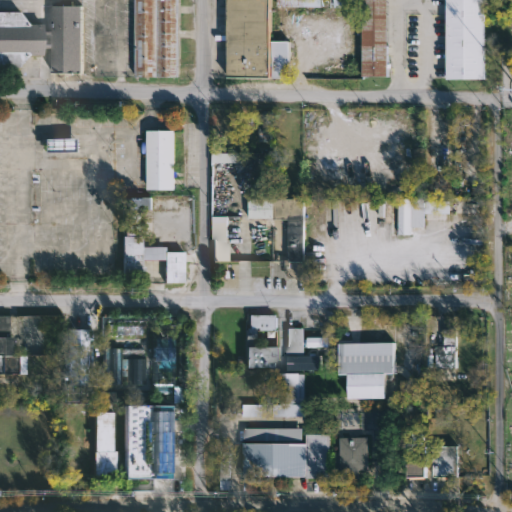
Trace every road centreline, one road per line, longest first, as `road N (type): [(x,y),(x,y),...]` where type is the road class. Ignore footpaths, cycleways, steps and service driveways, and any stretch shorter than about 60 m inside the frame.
road 1 (residential): [(206,510),(208,0)]
road 2 (residential): [(0,93),(501,100)]
road 3 (residential): [(0,303),(499,300)]
road 4 (residential): [(500,511),(498,36)]
road 5 (tertiary): [(25,511),(465,511)]
